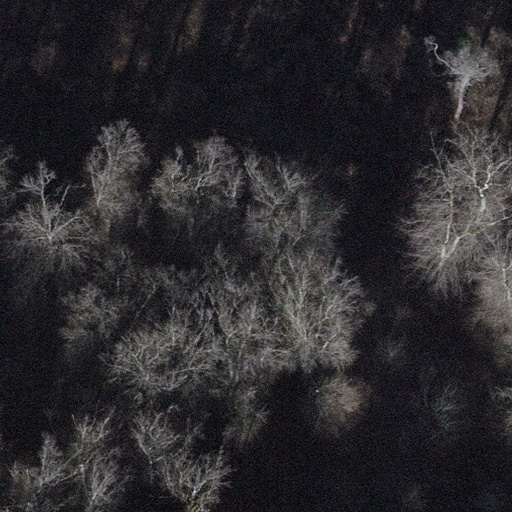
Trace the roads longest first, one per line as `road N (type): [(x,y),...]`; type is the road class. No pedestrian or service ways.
road 1 (track): [(511,164),(307,149),(0,89)]
road 2 (track): [(0,458),(353,488),(511,462)]
